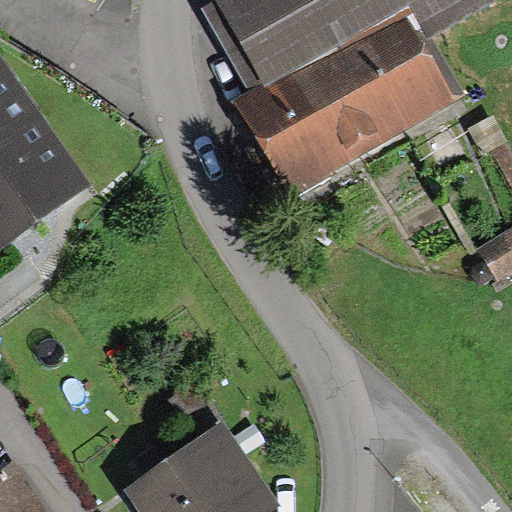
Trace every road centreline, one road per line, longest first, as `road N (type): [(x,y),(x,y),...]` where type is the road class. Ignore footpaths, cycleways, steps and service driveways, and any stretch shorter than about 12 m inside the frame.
road 1 (residential): [(347,400),(220,209),(180,86),(169,0)]
road 2 (residential): [(484,511),(448,465),(347,400)]
road 3 (residential): [(69,511),(0,410)]
